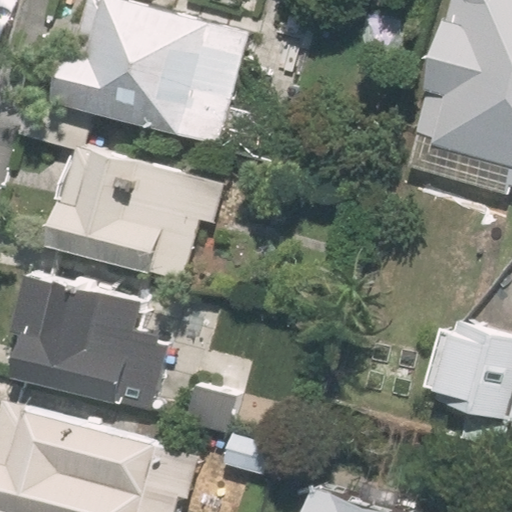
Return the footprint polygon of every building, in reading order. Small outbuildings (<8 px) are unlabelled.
[(244,132),(269,17),(192,0),(108,0),(87,98),(244,132)] [(511,179),(511,0),(471,0),(427,156),(511,179)] [(227,223),(239,180),(102,142),(74,239),(203,276),(219,221),(227,223)] [(34,369),(164,406),(187,327),(154,318),(159,300),(51,269),(35,325),(46,328),(34,369)] [(443,399),(511,415),(511,327),(464,316),(448,379),(443,399)] [(443,399),(448,379),(405,368),(395,408),(438,419),(443,399)] [(199,415),(239,425),(248,387),(208,377),(199,415)] [(0,474),(0,496),(51,511),(190,511),(209,453),(25,396),(0,474)] [(283,440),(244,426),(234,456),(273,470),(283,440)] [(452,511),(454,510),(328,477),(319,511),(452,511)]
